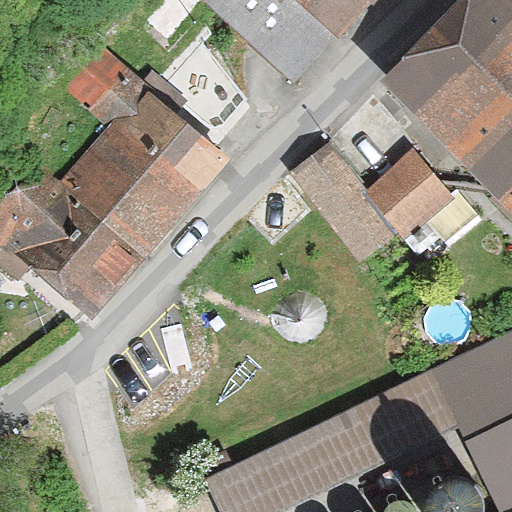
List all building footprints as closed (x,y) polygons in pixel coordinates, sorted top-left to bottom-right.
[(365,0),(202,0),(289,81),(365,0)] [(511,0),(471,0),(388,84),(511,206),(511,0)] [(0,207),(0,239),(84,315),(228,157),(95,37),(58,78),(114,129),(55,194),(31,173),(0,207)] [(335,149),(299,182),(356,260),(398,229),(406,239),(457,194),(414,146),(369,190),(335,149)] [(511,511),(511,331),(433,369),(459,423),(501,511),(511,511)] [(225,511),(270,511),(459,423),(433,369),(208,476),(225,511)] [(423,504),(424,511),(479,511),(481,506),(477,491),(466,480),(452,476),(438,480),(427,490),(423,504)] [(389,509),(389,511),(415,511),(416,509),(409,501),(399,500),(389,509)]
